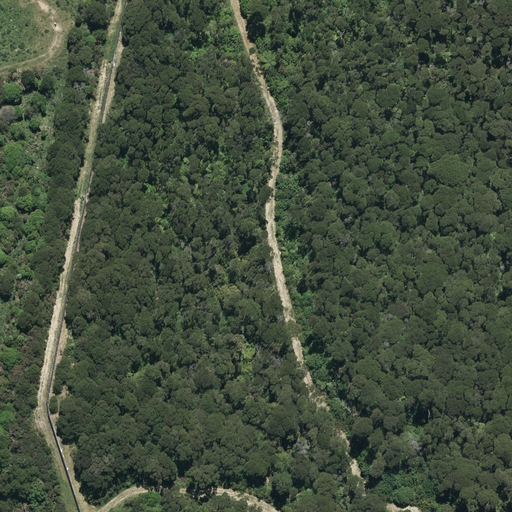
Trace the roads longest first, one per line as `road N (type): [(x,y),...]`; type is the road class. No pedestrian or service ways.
road 1 (track): [(234,0),(277,126),(271,234),(299,352),(369,495),(414,511)]
road 2 (track): [(269,511),(230,493),(150,488),(128,492),(101,511)]
